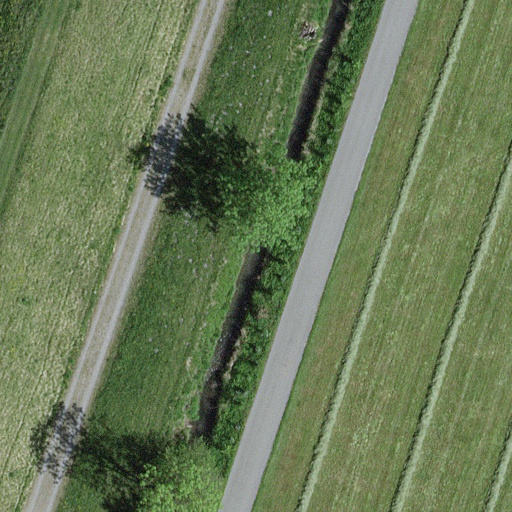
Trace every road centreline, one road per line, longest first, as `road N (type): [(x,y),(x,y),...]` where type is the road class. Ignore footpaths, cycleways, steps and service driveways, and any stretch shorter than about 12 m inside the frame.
road 1 (track): [(46,511),(219,0)]
road 2 (track): [(414,0),(243,511)]
